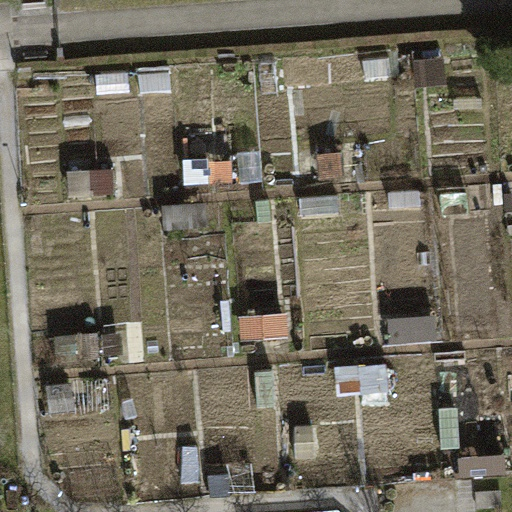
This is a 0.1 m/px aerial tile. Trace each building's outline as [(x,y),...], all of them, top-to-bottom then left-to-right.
[(395,63),(362,64),(362,83),(395,81),(395,63)] [(453,66),(422,68),(424,94),(454,92),(453,66)] [(297,74),(269,76),(270,95),(299,93),(297,74)] [(253,76),(219,78),(220,96),(254,94),(253,76)] [(176,82),(145,84),(146,105),(177,103),(176,82)] [(133,94),(101,95),(102,109),(134,107),(133,94)] [(90,96),(67,98),(69,117),(91,115),(90,96)] [(305,170),(305,190),(353,188),(352,168),(305,170)] [(234,171),(195,172),(196,195),(235,194),(234,171)] [(508,197),(472,200),(473,216),(509,214),(508,197)] [(345,206),(307,208),(308,225),(346,223),(345,206)] [(299,212),(263,215),(265,235),(301,232),(299,212)] [(140,217),(100,220),(101,232),(141,230),(140,217)] [(291,319),(243,322),(245,355),(293,352),(291,319)] [(423,368),(426,401),(445,399),(442,367),(423,368)] [(338,383),(340,409),(394,405),(392,379),(338,383)] [(204,384),(207,419),(225,418),(222,383),(204,384)] [(52,399),(55,431),(77,429),(75,397),(52,399)] [(496,439),(467,442),(469,463),(498,460),(496,439)]
